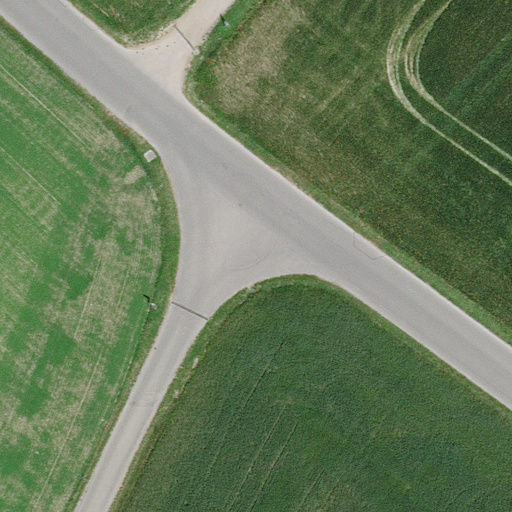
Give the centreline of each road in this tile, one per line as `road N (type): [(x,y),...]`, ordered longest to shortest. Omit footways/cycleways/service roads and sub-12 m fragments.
road 1 (unclassified): [(36,0),(251,187),(511,374)]
road 2 (track): [(94,511),(251,187)]
road 3 (track): [(144,94),(227,0)]
